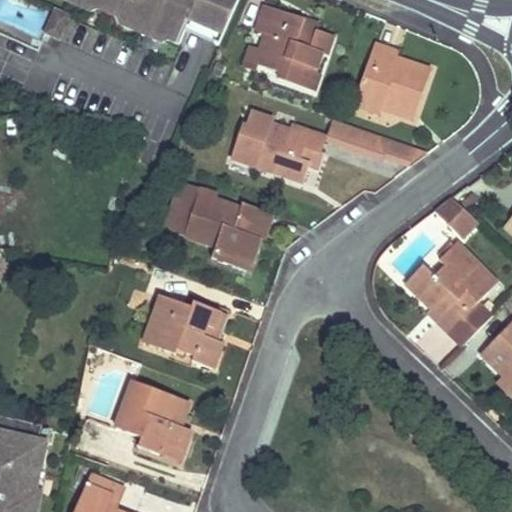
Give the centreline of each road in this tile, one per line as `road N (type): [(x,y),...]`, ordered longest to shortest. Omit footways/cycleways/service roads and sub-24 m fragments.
road 1 (residential): [(511,476),(306,283)]
road 2 (residential): [(306,283),(511,117)]
road 3 (residential): [(235,511),(231,488),(306,283)]
